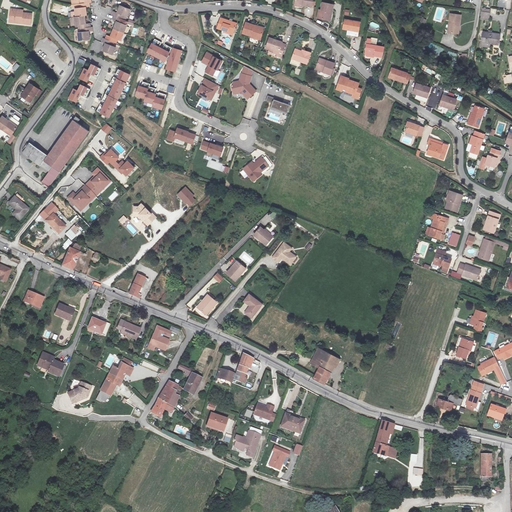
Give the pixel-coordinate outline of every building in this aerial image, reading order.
[(331,1),(322,0),(320,0),(320,7),(318,7),(317,16),(329,17),(331,1)] [(88,10),(87,5),(80,6),(78,6),(78,10),(72,10),(73,19),(84,18),(86,17),(85,10),(88,10)] [(114,19),(119,21),(120,17),(124,18),(127,11),(119,8),(117,15),(114,13),(112,18),(114,19)] [(481,8),(481,20),(490,20),(490,8),(481,8)] [(16,11),(8,10),(7,15),(10,18),(10,24),(30,25),(30,15),(16,13),(16,11)] [(233,19),(217,14),(214,24),(229,30),(233,19)] [(459,17),(450,15),(447,34),(457,36),(459,17)] [(80,31),(89,30),(89,26),(85,26),(84,18),(73,19),(72,19),(73,28),(76,28),(77,31),(80,31)] [(251,21),(243,18),(239,29),(247,32),(246,34),(256,38),(260,27),(250,23),(251,21)] [(358,21),(341,18),(340,29),(356,31),(358,21)] [(121,22),(119,21),(114,19),(112,22),(116,24),(112,32),(122,36),(125,28),(120,26),(121,22)] [(89,30),(80,31),(80,35),(76,36),(77,45),(87,44),(86,34),(90,34),(90,29),(89,30)] [(122,36),(112,32),(110,40),(106,39),(105,42),(112,45),(114,41),(119,43),(122,36)] [(493,34),(482,33),(481,43),(490,45),(490,42),(499,44),(500,35),(493,34)] [(279,39),(266,34),(263,44),(270,46),(270,48),(275,50),(276,48),(280,50),(282,42),(279,40),(279,39)] [(171,52),(153,41),(148,51),(166,61),(171,52)] [(110,49),(112,45),(105,42),(103,42),(102,45),(103,46),(100,55),(110,59),(114,50),(110,49)] [(381,45),(365,43),(364,53),(380,55),(381,45)] [(184,50),(173,46),(171,52),(166,68),(177,71),(184,50)] [(305,66),(309,53),(301,51),(300,54),(293,51),(290,61),(305,66)] [(222,62),(206,52),(200,61),(208,66),(204,71),(213,76),(222,62)] [(326,58),(318,56),(314,68),(330,73),(333,63),(325,61),(326,58)] [(15,71),(20,65),(16,63),(12,69),(15,71)] [(85,67),(79,78),(88,82),(92,74),(95,75),(98,76),(101,69),(92,63),(89,68),(85,67)] [(148,64),(146,70),(155,73),(157,67),(148,64)] [(131,74),(121,69),(117,78),(100,112),(110,117),(127,83),(131,74)] [(252,71),(242,69),(239,81),(230,89),(233,95),(245,92),(250,95),(258,89),(249,83),(252,71)] [(405,88),(407,81),(403,79),(404,77),(388,72),(385,81),(405,88)] [(217,85),(208,78),(200,92),(211,98),(217,85)] [(336,91),(349,95),(350,93),(355,94),(358,85),(350,83),(350,81),(340,78),(336,91)] [(410,93),(427,98),(430,87),(414,82),(410,93)] [(28,83),(22,90),(24,92),(20,98),(28,103),(37,90),(28,83)] [(81,83),(78,89),(74,87),(69,98),(77,102),(81,94),(86,97),(90,89),(88,86),(81,83)] [(163,109),(166,99),(158,96),(157,93),(149,90),(149,87),(139,84),(136,95),(145,98),(145,101),(153,104),(153,106),(163,109)] [(454,108),(457,98),(442,94),(439,104),(454,108)] [(292,103),(267,95),(265,101),(272,104),(271,108),(288,113),(292,103)] [(477,130),(487,112),(479,108),(475,115),(473,115),(468,125),(477,130)] [(29,143),(22,152),(50,172),(43,182),(50,188),(97,125),(81,113),(49,157),(29,143)] [(4,145),(6,148),(13,139),(10,137),(15,129),(0,117),(0,132),(8,139),(4,145)] [(417,137),(421,125),(408,121),(406,127),(409,128),(407,133),(417,137)] [(108,134),(112,127),(105,123),(101,130),(108,134)] [(187,128),(176,125),(170,137),(181,143),(187,128)] [(97,146),(107,135),(103,131),(92,142),(97,146)] [(472,159),(483,138),(474,133),(471,139),(470,138),(465,145),(469,147),(465,155),(472,159)] [(450,140),(443,138),(442,140),(433,136),(432,140),(428,152),(444,157),(450,140)] [(225,146),(205,139),(201,149),(221,157),(225,146)] [(118,156),(109,148),(100,155),(108,165),(118,156)] [(268,166),(261,157),(245,171),(254,182),(262,175),(260,172),(268,166)] [(496,159),(488,157),(487,160),(485,159),(482,167),(491,170),(493,162),(495,163),(496,159)] [(102,177),(94,170),(89,175),(92,178),(87,182),(88,184),(79,193),(77,192),(73,197),(70,194),(65,199),(73,207),(75,205),(78,209),(82,205),(84,206),(102,188),(100,186),(104,182),(101,179),(102,177)] [(88,184),(87,182),(77,192),(79,193),(88,184)] [(185,187),(177,195),(189,207),(197,199),(185,187)] [(466,196),(455,192),(448,210),(460,213),(466,196)] [(16,223),(25,212),(10,200),(5,206),(13,213),(9,217),(16,223)] [(59,235),(67,226),(54,214),(59,209),(51,202),(39,215),(59,235)] [(139,219),(151,226),(155,220),(139,210),(133,209),(132,221),(137,221),(139,219)] [(501,212),(490,209),(485,227),(495,230),(501,212)] [(448,217),(431,212),(429,217),(434,219),(429,234),(444,239),(445,235),(441,233),(444,222),(447,222),(448,217)] [(122,225),(128,219),(124,215),(118,221),(122,225)] [(149,229),(151,226),(139,219),(137,221),(149,229)] [(53,234),(42,223),(33,231),(45,243),(53,234)] [(77,223),(65,234),(72,241),(83,230),(77,223)] [(264,246),(270,238),(259,229),(252,237),(264,246)] [(475,237),(468,234),(466,243),(472,245),(475,237)] [(495,244),(485,240),(480,255),(491,258),(495,244)] [(304,248),(308,251),(313,245),(309,242),(304,248)] [(99,257),(73,245),(70,252),(67,250),(60,267),(70,272),(78,255),(92,261),(97,263),(99,257)] [(270,261),(277,267),(280,263),(288,269),(293,262),(285,256),(288,252),(281,247),(270,261)] [(451,258),(437,253),(434,263),(448,268),(451,258)] [(467,263),(462,261),(459,270),(464,272),(464,273),(479,278),(483,267),(474,264),(467,262),(467,263)] [(234,282),(244,270),(235,262),(225,275),(234,282)] [(145,278),(137,275),(128,296),(136,299),(145,278)] [(217,276),(214,280),(219,285),(223,280),(217,276)] [(40,308),(44,298),(29,291),(24,301),(40,308)] [(246,314),(253,319),(263,306),(250,297),(245,303),(251,307),(246,314)] [(202,320),(213,307),(203,299),(198,305),(200,306),(194,313),(202,320)] [(71,321),(75,311),(60,304),(56,315),(71,321)] [(474,321),(472,326),(483,330),(485,324),(483,324),(488,310),(476,306),(471,320),(474,321)] [(105,335),(110,324),(91,316),(87,327),(105,335)] [(118,330),(123,332),(130,335),(129,337),(137,340),(141,329),(121,321),(118,330)] [(43,336),(48,339),(51,332),(46,330),(43,336)] [(145,334),(142,340),(149,343),(148,346),(158,350),(162,340),(145,334)] [(471,346),(474,337),(464,334),(461,343),(459,342),(456,350),(465,354),(469,346),(471,346)] [(511,348),(511,338),(496,347),(500,358),(510,353),(509,350),(511,348)] [(320,367),(314,379),(325,385),(334,367),(337,368),(341,360),(324,351),(320,359),(317,357),(313,364),(320,367)] [(55,365),(45,361),(44,363),(40,361),(42,357),(34,353),(29,365),(41,370),(40,373),(39,374),(50,378),(55,365)] [(235,354),(227,374),(232,376),(229,382),(236,385),(238,379),(235,378),(239,369),(241,370),(245,360),(235,354)] [(500,364),(494,354),(481,361),(482,364),(477,366),(480,374),(500,364)] [(157,372),(159,368),(144,361),(142,365),(157,372)] [(105,367),(102,374),(114,380),(117,374),(121,376),(125,369),(113,363),(110,369),(105,367)] [(41,370),(29,365),(28,367),(40,373),(41,370)] [(191,371),(179,365),(177,369),(189,375),(191,371)] [(211,369),(210,374),(229,382),(232,376),(227,374),(211,369)] [(114,380),(102,374),(96,385),(102,388),(105,384),(111,387),(114,380)] [(191,374),(184,390),(184,391),(194,396),(201,379),(204,380),(204,378),(200,376),(199,378),(191,374)] [(168,382),(159,400),(167,405),(169,400),(173,402),(176,392),(178,387),(168,382)] [(70,390),(60,396),(64,405),(71,401),(70,399),(77,395),(78,390),(80,390),(80,384),(71,383),(70,390)] [(480,404),(486,386),(475,383),(469,401),(480,404)] [(70,399),(71,401),(79,396),(80,390),(78,390),(77,395),(70,399)] [(180,394),(176,392),(173,402),(169,400),(167,405),(175,409),(180,394)] [(450,394),(449,400),(455,402),(455,401),(462,403),(464,398),(450,394)] [(455,402),(449,400),(440,397),(437,405),(453,409),(455,402)] [(161,419),(167,405),(159,400),(152,414),(161,419)] [(247,412),(262,417),(267,404),(263,403),(262,405),(260,404),(250,401),(247,412)] [(503,418),(507,407),(491,402),(488,413),(503,418)] [(181,413),(178,417),(184,422),(187,418),(181,413)] [(200,426),(217,430),(220,418),(204,413),(200,426)] [(304,421),(285,415),(281,425),(300,431),(304,421)] [(393,424),(384,422),(375,453),(387,456),(388,451),(385,450),(390,434),(394,435),(395,429),(392,428),(393,424)] [(241,453),(249,455),(252,444),(253,445),(257,434),(244,430),(241,438),(231,434),(229,441),(232,441),(230,446),(235,448),(236,445),(240,447),(241,444),(244,445),(241,453)] [(303,447),(297,444),(293,453),(300,455),(303,447)] [(291,452),(274,445),(272,451),(274,452),(269,465),(280,470),(286,456),(288,457),(291,452)] [(481,484),(481,455),(472,455),(472,484),(481,484)]
